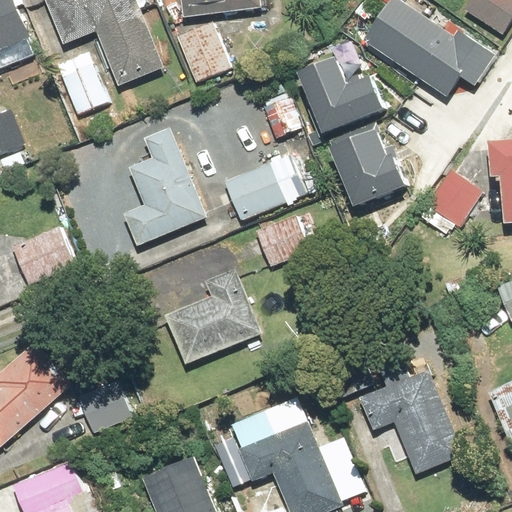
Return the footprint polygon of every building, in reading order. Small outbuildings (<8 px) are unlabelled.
[(16,0),(0,0),(0,56),(34,43),(16,0)] [(48,0),(67,48),(101,35),(122,89),(168,71),(140,0),(48,0)] [(184,0),(188,22),(266,12),(264,0),(184,0)] [(405,0),(389,0),(363,38),(446,96),(459,77),(477,89),(501,54),(460,25),(454,34),(405,0)] [(511,18),(511,0),(471,0),(467,8),(503,32),(511,18)] [(215,23),(179,34),(194,84),(230,73),(215,23)] [(302,68),(327,133),(393,108),(378,70),(354,79),(344,53),(302,68)] [(293,97),(263,108),(276,143),(306,131),(293,97)] [(4,110),(0,111),(0,152),(19,144),(4,110)] [(342,141),(367,205),(415,186),(401,151),(394,152),(383,126),(342,141)] [(211,222),(173,131),(147,142),(155,162),(133,171),(148,207),(125,217),(139,251),(211,222)] [(511,228),(511,145),(494,147),(497,183),(506,182),(511,229),(511,228)] [(293,156),(226,181),(242,224),(309,199),(293,156)] [(485,192),(456,171),(424,214),(453,236),(485,192)] [(300,218),(257,232),(269,269),(313,254),(300,218)] [(62,223),(9,246),(28,289),(81,266),(62,223)] [(170,317),(190,368),(267,337),(240,272),(211,283),(217,299),(170,317)] [(511,276),(498,283),(511,311),(511,276)] [(0,451),(2,454),(75,388),(40,350),(0,386),(0,451)] [(467,458),(432,368),(362,396),(377,433),(398,425),(418,477),(467,458)] [(75,391),(91,432),(140,414),(124,373),(75,391)] [(511,382),(493,390),(511,438),(511,382)] [(334,511),(348,507),(312,420),(240,449),(254,484),(276,476),(290,511),(334,511)] [(114,459),(94,467),(105,495),(124,487),(114,459)] [(220,511),(198,459),(146,481),(159,511),(220,511)]
